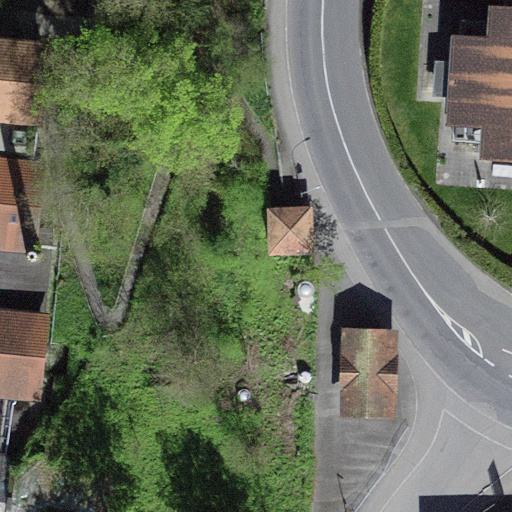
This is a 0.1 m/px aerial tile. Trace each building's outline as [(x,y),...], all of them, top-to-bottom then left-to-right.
[(511,0),(504,0),(503,24),(460,21),(458,67),(443,66),(441,93),(456,93),(453,140),(496,142),(496,143),(497,143),(511,143),(511,0)] [(0,165),(43,170),(38,134),(41,104),(37,104),(43,50),(0,45),(0,165)] [(43,170),(0,165),(0,511),(6,511),(11,466),(7,465),(42,406),(46,370),(36,369),(42,321),(43,321),(52,235),(43,170)] [(269,208),(270,252),(312,250),(311,207),(269,208)] [(349,336),(346,407),(387,408),(390,337),(349,336)] [(377,441),(378,411),(346,410),(345,471),(376,471),(377,441)]
